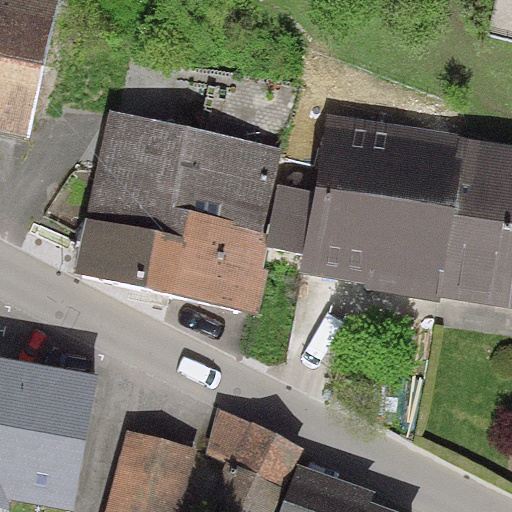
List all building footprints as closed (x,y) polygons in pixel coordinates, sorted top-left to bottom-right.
[(55,0),(0,0),(0,128),(29,135),(55,0)] [(279,156),(116,125),(87,274),(251,305),(279,156)] [(511,169),(336,141),(315,272),(511,303),(511,169)] [(95,381),(0,365),(0,498),(73,511),(95,381)] [(273,511),(300,457),(253,434),(217,507),(227,511),(273,511)] [(179,511),(193,457),(130,442),(112,511),(179,511)] [(364,511),(369,501),(304,478),(292,511),(364,511)]
